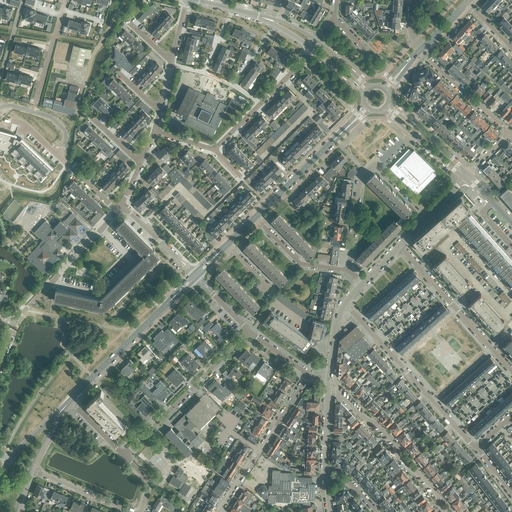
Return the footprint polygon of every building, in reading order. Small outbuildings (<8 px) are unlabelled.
[(285,9),(291,11),(294,4),(296,1),(294,0),(289,0),(288,1),(287,4),(285,9)] [(299,10),(301,11),(303,8),(305,4),(307,0),(303,0),(301,5),(299,10)] [(326,8),(319,4),(317,4),(318,1),(315,0),(307,0),(312,2),(313,4),(315,5),(313,9),(315,10),(322,14),(324,10),(325,11),(326,9),(325,9),(326,8)] [(488,0),(486,2),(492,9),(496,5),(491,0),(488,0)] [(294,4),(291,11),(297,14),(299,10),(301,5),(295,2),(294,4)] [(488,13),(492,9),(486,2),(482,7),(488,13)] [(1,16),(1,18),(9,20),(12,9),(4,6),(3,8),(4,8),(1,16)] [(164,8),(169,13),(164,18),(170,23),(175,18),(172,16),(175,12),(176,9),(170,8),(165,6),(164,6),(164,8)] [(34,21),(36,13),(37,11),(28,9),(26,17),(31,19),(30,22),(33,23),(34,21)] [(322,14),(315,10),(312,15),(319,19),(321,16),(322,16),(323,15),(322,14)] [(357,15),(353,11),(347,17),(351,21),(357,15)] [(36,13),(34,21),(46,24),(48,16),(36,13)] [(355,25),(361,19),(363,17),(359,13),(357,15),(351,21),(355,25)] [(319,20),(319,19),(312,15),(310,14),(307,21),(307,22),(310,24),(311,24),(311,23),(312,23),(316,25),(318,21),(319,22),(319,20)] [(166,28),(170,23),(164,18),(163,16),(159,21),(166,28)] [(196,20),(193,20),(192,24),(201,26),(203,19),(199,18),(200,17),(197,16),(196,17),(196,20)] [(363,17),(361,19),(355,25),(359,29),(365,23),(367,21),(367,20),(367,21),(364,19),(365,18),(364,17),(363,17)] [(206,19),(203,19),(201,26),(207,28),(209,20),(209,19),(206,18),(206,19)] [(501,28),(508,22),(504,18),(497,24),(501,28)] [(79,31),(81,23),(69,20),(67,28),(79,31)] [(214,26),(215,22),(209,20),(207,28),(209,28),(209,30),(215,32),(216,27),(214,26)] [(470,20),(465,25),(470,30),(475,25),(470,20)] [(81,23),(79,31),(79,33),(82,34),(83,31),(88,32),(90,24),(82,21),(81,23)] [(154,26),(161,33),(166,28),(159,21),(154,26)] [(367,21),(366,22),(365,23),(359,29),(363,33),(369,27),(367,25),(369,23),(367,21)] [(511,26),(508,22),(501,28),(505,32),(511,26)] [(472,32),(470,30),(465,25),(461,29),(466,34),(469,32),(471,33),(472,32)] [(157,38),(161,33),(154,26),(150,31),(157,38)] [(370,26),(369,27),(363,33),(367,37),(370,35),(372,38),(379,31),(378,27),(375,30),(374,30),(373,31),(371,29),(372,27),(370,26)] [(125,40),(130,34),(125,29),(126,29),(124,27),(118,33),(120,35),(125,40)] [(229,34),(238,38),(241,31),(235,28),(233,31),(231,30),(229,34)] [(462,39),(466,34),(461,29),(457,34),(462,39)] [(238,38),(243,41),(247,34),(247,33),(243,31),(243,32),(241,31),(238,38)] [(132,36),(130,34),(125,40),(130,44),(135,38),(136,38),(133,35),(132,36)] [(247,34),(243,41),(243,42),(251,46),(253,41),(251,40),(253,35),(250,34),(250,35),(247,34)] [(453,38),(458,43),(462,39),(457,34),(453,38)] [(480,49),(489,39),(485,34),(483,36),(480,40),(482,42),(480,44),(481,45),(478,48),(480,49)] [(197,39),(198,36),(192,35),(191,38),(188,37),(187,41),(186,41),(185,43),(194,45),(197,46),(198,46),(199,40),(197,39)] [(130,44),(134,49),(140,43),(135,38),(130,44)] [(494,43),(489,39),(480,49),(481,50),(484,47),(487,50),(494,43)] [(145,47),(140,43),(134,49),(139,53),(137,55),(137,58),(140,60),(146,53),(143,50),(145,47)] [(185,44),(186,45),(185,49),(193,51),(194,49),(197,49),(197,46),(194,45),(185,43),(185,44)] [(454,48),(449,43),(444,48),(449,53),(454,48)] [(491,50),(493,52),(497,49),(498,47),(494,43),(487,50),(486,51),(488,53),(491,50)] [(16,44),(14,52),(26,55),(26,54),(28,47),(16,44)] [(83,66),(85,58),(87,48),(74,45),(69,63),(83,66)] [(28,47),(26,54),(38,57),(40,49),(28,46),(28,47)] [(220,50),(219,52),(228,56),(231,57),(233,51),(235,52),(236,49),(231,46),(229,49),(223,46),(221,51),(220,50)] [(271,46),(267,53),(272,57),(276,50),(271,46)] [(118,67),(121,65),(129,72),(135,65),(115,47),(115,48),(116,48),(115,49),(115,55),(116,56),(113,59),(117,62),(115,64),(118,67)] [(444,59),(449,53),(444,48),(439,54),(440,55),(444,59)] [(184,53),(183,53),(182,55),(191,57),(194,58),(196,52),(193,51),(185,49),(184,53)] [(272,57),(277,60),(282,54),(276,50),(272,57)] [(497,61),(505,54),(501,50),(490,61),(491,61),(492,62),(493,62),(493,61),(495,60),(497,61)] [(225,61),(228,56),(219,52),(218,53),(220,54),(218,58),(225,61)] [(285,61),(287,58),(282,54),(277,60),(276,61),(285,67),(287,63),(285,61)] [(508,57),(505,54),(497,61),(495,63),(497,65),(499,63),(500,65),(502,63),(508,57)] [(182,57),(183,57),(182,61),(190,64),(191,61),(193,62),(194,58),(191,57),(182,55),(182,57)] [(437,59),(445,66),(448,63),(444,59),(440,55),(437,59)] [(502,63),(506,66),(511,61),(508,57),(502,63)] [(215,62),(214,63),(223,67),(225,61),(218,58),(216,62),(215,62)] [(508,68),(509,70),(511,67),(511,60),(511,61),(506,66),(503,70),(505,71),(508,68)] [(252,65),(251,67),(259,72),(263,67),(264,68),(266,65),(261,61),(259,64),(256,62),(253,66),(252,65)] [(163,68),(161,66),(159,64),(157,62),(155,64),(154,63),(151,66),(158,73),(159,73),(162,70),(161,70),(163,68),(163,69),(163,68)] [(463,62),(460,65),(452,74),(456,78),(461,72),(459,70),(462,67),(465,64),(463,62)] [(223,67),(214,63),(213,65),(214,65),(212,69),(220,73),(223,67)] [(448,70),(452,74),(460,65),(458,64),(456,67),(453,64),(448,70)] [(149,68),(150,69),(148,72),(154,77),(158,73),(151,66),(149,68)] [(250,68),(251,69),(249,72),(255,77),(259,72),(251,67),(250,68)] [(428,69),(425,70),(429,81),(434,79),(431,72),(429,73),(428,69)] [(456,78),(459,81),(470,71),(468,69),(463,74),(461,72),(456,78)] [(423,71),(423,70),(420,71),(423,79),(426,78),(427,82),(429,81),(425,70),(423,71)] [(470,71),(459,81),(463,85),(466,82),(467,82),(468,80),(469,79),(469,80),(472,77),(470,75),(472,73),(470,71)] [(8,72),(6,79),(10,81),(9,83),(17,85),(17,86),(18,82),(20,75),(8,72)] [(148,72),(143,77),(149,82),(154,77),(148,72)] [(252,82),(255,77),(249,72),(246,76),(245,75),(244,77),(252,82)] [(20,75),(18,82),(30,85),(31,82),(32,80),(31,80),(32,77),(20,74),(20,75)] [(297,86),(302,81),(306,85),(313,79),(308,74),(306,76),(305,76),(304,77),(302,76),(294,84),(297,86)] [(103,83),(102,82),(111,91),(113,89),(118,83),(114,79),(115,77),(113,75),(109,79),(106,77),(107,78),(103,83)] [(145,87),(149,82),(143,77),(139,82),(145,87)] [(248,87),(252,82),(244,77),(243,78),(244,79),(241,83),(248,87)] [(304,94),(307,97),(315,89),(313,88),(315,86),(317,83),(313,79),(306,85),(310,89),(304,94)] [(438,90),(444,83),(440,80),(432,89),(430,91),(432,92),(434,90),(436,92),(438,90)] [(474,91),(475,91),(476,92),(484,84),(483,82),(480,85),(478,83),(473,89),(473,90),(474,91)] [(120,85),(118,83),(113,89),(118,94),(123,87),(121,85),(120,85)] [(439,91),(441,93),(447,87),(447,86),(446,85),(445,85),(445,86),(443,84),(444,84),(444,83),(438,90),(436,92),(437,94),(439,91)] [(486,85),(484,84),(476,92),(478,94),(479,95),(480,96),(486,90),(483,88),(486,85)] [(66,99),(65,102),(64,106),(76,109),(77,109),(78,102),(73,101),(74,99),(75,96),(76,96),(79,88),(71,85),(68,94),(67,94),(67,95),(68,95),(67,99),(66,99)] [(409,86),(407,91),(418,95),(420,96),(421,94),(416,92),(417,89),(409,86)] [(118,94),(122,98),(128,92),(123,88),(124,87),(123,87),(118,94)] [(180,105),(177,111),(185,115),(185,114),(188,116),(185,123),(184,122),(184,123),(191,127),(192,126),(198,129),(198,130),(199,129),(205,133),(206,133),(212,136),(212,137),(216,129),(217,127),(218,127),(217,126),(220,120),(221,120),(220,119),(224,113),(224,112),(227,106),(228,106),(227,106),(214,99),(216,96),(207,92),(206,95),(199,92),(196,91),(189,87),(182,102),(181,105),(180,105)] [(315,89),(307,97),(309,99),(315,94),(318,98),(325,92),(321,87),(318,89),(316,90),(315,89)] [(443,95),(445,97),(451,91),(450,90),(450,89),(449,89),(449,88),(449,89),(447,87),(441,93),(435,100),(437,102),(443,95)] [(483,95),(484,96),(482,98),(483,98),(483,99),(485,101),(485,100),(486,101),(492,95),(489,92),(491,90),(490,89),(483,95)] [(289,90),(284,94),(291,101),(295,96),(289,90)] [(420,96),(418,95),(407,91),(406,93),(405,94),(405,95),(406,95),(405,96),(413,98),(413,99),(415,100),(416,100),(417,97),(419,98),(423,100),(425,99),(421,97),(420,96)] [(445,97),(443,99),(447,102),(454,94),(454,93),(453,92),(452,92),(451,91),(445,97)] [(128,92),(122,98),(121,99),(123,101),(124,100),(127,102),(126,104),(130,107),(134,102),(130,99),(133,97),(128,92)] [(330,96),(325,92),(318,98),(322,102),(316,109),(318,111),(326,103),(324,102),(326,100),(326,101),(327,99),(330,96)] [(286,105),(291,101),(284,94),(283,96),(282,96),(280,98),(280,99),(286,105)] [(498,95),(497,95),(496,94),(494,96),(489,101),(490,101),(488,103),(490,104),(490,105),(491,106),(492,106),(498,99),(496,97),(498,95)] [(454,105),(460,99),(458,97),(458,96),(457,95),(456,95),(456,96),(456,95),(450,101),(453,103),(451,106),(452,107),(454,105)] [(100,97),(92,105),(99,111),(105,117),(110,111),(112,113),(116,110),(113,108),(112,109),(100,97)] [(51,100),(45,98),(43,106),(53,109),(52,110),(74,115),(76,109),(64,106),(65,102),(55,100),(55,101),(51,100)] [(460,99),(454,105),(452,107),(454,109),(454,110),(455,111),(458,108),(463,102),(462,100),(460,98),(460,99)] [(227,106),(228,106),(239,111),(242,104),(231,99),(227,106)] [(276,103),(282,110),(286,105),(280,99),(276,103)] [(326,109),(329,113),(336,106),(332,101),(329,104),(329,103),(328,105),(326,103),(318,111),(321,114),(326,109)] [(460,114),(462,111),(467,105),(465,104),(465,103),(464,102),(463,102),(458,108),(460,110),(458,112),(460,114)] [(276,103),(271,108),(277,114),(282,110),(276,103)] [(504,117),(510,111),(510,110),(507,108),(508,107),(511,105),(509,103),(508,104),(507,106),(506,106),(501,112),(502,113),(501,114),(501,115),(501,116),(502,116),(503,116),(504,117)] [(463,117),(471,108),(467,105),(462,111),(464,113),(462,115),(463,117)] [(341,111),(336,106),(329,113),(333,117),(330,119),(333,122),(339,116),(337,115),(339,114),(339,113),(341,111)] [(416,112),(421,116),(426,110),(421,106),(416,112)] [(277,114),(271,108),(266,112),(273,119),(277,114)] [(149,115),(147,113),(145,112),(144,111),(142,109),(140,111),(142,114),(140,116),(146,122),(151,117),(149,115)] [(428,112),(426,110),(421,116),(426,120),(431,115),(432,113),(430,111),(428,112)] [(470,119),(472,121),(478,114),(474,111),(468,117),(467,116),(465,119),(468,121),(470,119)] [(472,121),(470,123),(474,126),(481,118),(481,117),(480,116),(479,116),(478,115),(478,114),(472,121)] [(436,119),(431,115),(426,120),(431,125),(436,119)] [(146,122),(140,116),(136,121),(142,127),(141,127),(142,127),(145,125),(144,124),(146,122)] [(269,123),(262,116),(258,121),(264,127),(269,123)] [(483,120),(481,118),(474,126),(477,129),(485,121),(483,119),(483,120)] [(441,123),(436,119),(431,125),(436,129),(441,123)] [(77,128),(78,129),(87,137),(93,130),(89,125),(90,123),(87,120),(83,124),(82,123),(77,128)] [(274,120),(272,122),(279,129),(279,128),(281,127),(274,120)] [(136,121),(131,126),(137,131),(141,127),(142,127),(136,121)] [(258,121),(253,125),(259,132),(262,129),(264,131),(266,129),(264,127),(258,121)] [(487,123),(485,121),(477,129),(476,131),(478,133),(481,129),(483,131),(489,125),(488,124),(489,124),(487,122),(487,123)] [(277,130),(279,129),(272,122),(270,124),(277,131),(277,130)] [(443,125),(441,123),(436,129),(441,133),(446,127),(448,125),(445,123),(443,125)] [(125,129),(127,131),(133,136),(137,131),(131,126),(130,125),(129,125),(125,129)] [(253,125),(249,130),(255,136),(259,132),(253,125)] [(317,125),(313,129),(319,136),(324,131),(317,125)] [(485,139),(486,138),(494,129),(492,128),(493,127),(491,126),(490,126),(483,134),(485,136),(484,138),(485,139)] [(451,132),(446,127),(441,133),(445,138),(451,132)] [(313,129),(308,134),(314,140),(315,141),(318,138),(317,138),(319,136),(313,129)] [(496,138),(494,137),(498,133),(497,133),(498,132),(496,131),(494,129),(486,138),(492,143),(496,138)] [(88,136),(93,140),(99,134),(98,134),(93,130),(87,137),(88,136)] [(251,140),(255,136),(249,130),(244,134),(245,135),(243,137),(255,149),(258,147),(251,140)] [(0,148),(11,152),(42,181),(53,169),(22,140),(21,141),(19,138),(15,137),(15,136),(0,131),(0,148)] [(131,138),(133,136),(127,131),(122,136),(129,142),(131,139),(131,138)] [(302,137),(304,138),(310,145),(314,140),(308,134),(306,132),(302,137)] [(455,136),(451,132),(445,138),(450,142),(455,136)] [(99,134),(93,140),(91,142),(96,146),(98,145),(97,145),(103,138),(101,136),(100,136),(98,134),(99,134)] [(457,134),(455,136),(450,142),(455,146),(460,140),(462,139),(457,134)] [(97,145),(98,145),(102,149),(108,143),(108,142),(105,140),(103,139),(104,138),(103,138),(97,145)] [(310,145),(304,138),(299,143),(305,149),(310,145)] [(460,140),(455,146),(460,151),(465,145),(467,143),(462,139),(460,140)] [(502,155),(504,154),(511,145),(510,144),(510,143),(509,142),(508,142),(502,148),(504,150),(502,152),(503,152),(499,156),(501,157),(502,155)] [(110,150),(113,148),(108,143),(102,149),(107,153),(106,154),(110,158),(114,153),(110,150)] [(229,151),(228,151),(233,156),(239,150),(236,146),(237,146),(237,145),(236,144),(235,143),(234,143),(234,144),(233,145),(233,146),(234,146),(231,149),(231,148),(230,148),(229,149),(229,150),(229,151)] [(299,143),(295,147),(301,154),(305,149),(299,143)] [(460,151),(465,155),(470,149),(471,148),(469,145),(467,147),(465,145),(460,151)] [(172,152),(166,146),(161,150),(168,157),(172,152)] [(301,154),(295,147),(290,152),(296,158),(301,154)] [(404,183),(417,195),(436,175),(432,172),(434,170),(434,169),(415,151),(414,150),(412,152),(409,149),(390,168),(402,180),(405,182),(404,183)] [(473,152),(470,149),(465,155),(470,159),(472,157),(473,158),(475,156),(474,155),(475,153),(473,152)] [(169,158),(168,157),(161,150),(157,155),(165,163),(169,158)] [(244,154),(239,150),(233,156),(237,161),(244,154)] [(192,156),(189,154),(190,153),(188,151),(181,158),(185,162),(192,156)] [(290,152),(286,156),(292,162),(293,163),(295,161),(294,160),(296,158),(290,152)] [(283,163),(287,167),(292,162),(286,156),(281,160),(273,153),(271,155),(278,161),(281,165),(283,163)] [(242,165),(248,159),(244,154),(237,161),(242,165)] [(337,158),(336,159),(342,165),(347,159),(341,154),(338,157),(338,156),(336,157),(337,158)] [(276,163),(278,161),(271,155),(269,157),(276,163)] [(190,167),(196,161),(192,156),(185,162),(190,167)] [(203,170),(209,164),(205,159),(198,166),(203,170)] [(253,163),(248,159),(242,165),(246,170),(253,163)] [(339,167),(342,165),(336,159),(333,162),(332,161),(331,162),(332,163),(330,164),(337,171),(340,169),(339,167)] [(125,162),(120,167),(126,173),(131,168),(129,166),(127,164),(125,162)] [(172,170),(170,168),(166,164),(164,166),(170,172),(172,170)] [(214,169),(209,164),(203,170),(207,175),(214,169)] [(283,170),(276,164),(272,168),(278,175),(283,170)] [(483,170),(487,174),(493,169),(489,164),(483,170)] [(166,172),(162,168),(160,166),(155,170),(162,177),(166,172)] [(164,166),(162,168),(166,172),(168,175),(169,174),(170,172),(164,166)] [(122,177),(126,173),(120,167),(119,169),(117,168),(114,171),(116,172),(122,177)] [(332,167),(329,169),(334,174),(336,176),(338,174),(332,167)] [(169,174),(174,179),(178,183),(180,181),(184,177),(182,174),(175,168),(172,170),(170,172),(169,174)] [(190,170),(188,168),(182,174),(184,177),(190,170)] [(272,168),(267,173),(273,179),(278,175),(272,168)] [(207,175),(212,179),(218,173),(214,169),(207,175)] [(497,174),(493,169),(487,174),(491,179),(497,174)] [(155,170),(151,175),(157,181),(162,177),(155,170)] [(184,177),(186,179),(188,181),(190,183),(192,181),(188,177),(192,172),(190,170),(184,177)] [(501,170),(497,174),(491,179),(495,183),(501,178),(499,176),(501,174),(501,173),(502,172),(501,170)] [(110,175),(111,177),(117,182),(122,177),(116,172),(115,172),(114,171),(110,175)] [(212,179),(220,188),(227,182),(225,180),(226,179),(223,177),(222,178),(221,176),(221,175),(219,172),(218,173),(212,179)] [(273,179),(267,173),(263,177),(269,184),(273,179)] [(366,181),(379,193),(387,186),(381,180),(382,180),(380,178),(379,179),(374,173),(373,174),(372,173),(372,174),(373,174),(371,177),(370,176),(369,177),(370,178),(366,181)] [(322,187),(324,185),(325,185),(327,183),(327,181),(320,174),(317,177),(316,176),(315,178),(316,179),(315,180),(320,186),(322,187)] [(105,180),(107,182),(113,187),(117,182),(111,177),(110,175),(109,175),(105,180)] [(158,183),(157,181),(151,175),(149,177),(148,176),(146,178),(146,179),(152,186),(153,187),(154,187),(157,184),(158,183)] [(263,177),(258,182),(264,188),(269,184),(263,177)] [(505,183),(501,178),(495,183),(499,188),(505,183)] [(344,179),(342,190),(350,191),(351,183),(351,180),(344,179)] [(108,192),(113,187),(107,182),(105,180),(100,184),(108,192)] [(254,186),(260,192),(264,188),(258,182),(256,180),(254,182),(256,184),(254,186)] [(311,184),(309,185),(315,191),(316,192),(319,189),(318,188),(320,186),(315,180),(312,183),(311,182),(310,182),(310,183),(311,184)] [(73,191),(78,185),(73,181),(68,187),(73,191)] [(219,190),(223,195),(231,187),(230,185),(230,184),(228,181),(227,182),(220,188),(219,190)] [(245,196),(251,202),(256,198),(250,192),(252,190),(244,182),(241,184),(248,190),(249,191),(245,196)] [(83,190),(78,185),(73,191),(78,196),(83,190)] [(304,188),(305,189),(304,190),(310,196),(311,197),(313,195),(312,194),(315,191),(309,185),(307,188),(306,187),(304,188)] [(392,191),(387,186),(379,193),(392,206),(399,198),(394,193),(394,192),(393,190),(392,191)] [(153,187),(152,189),(158,195),(160,193),(154,187),(153,187)] [(511,207),(511,205),(511,191),(508,187),(500,194),(504,200),(504,201),(505,202),(506,201),(511,207)] [(144,194),(150,200),(155,196),(156,197),(158,195),(152,189),(150,191),(148,189),(147,191),(146,191),(144,193),(144,194)] [(82,200),(88,194),(83,190),(78,196),(82,200)] [(300,194),(299,196),(304,201),(305,202),(308,200),(307,199),(310,196),(304,190),(301,193),(300,192),(300,193),(299,193),(300,194)] [(349,198),(350,191),(342,190),(341,197),(347,198),(349,198)] [(93,199),(88,194),(82,200),(87,204),(93,199)] [(146,205),(150,200),(144,194),(139,198),(146,205)] [(451,224),(452,225),(453,226),(465,216),(463,214),(474,205),(464,194),(448,208),(440,215),(443,218),(440,220),(439,218),(436,221),(435,220),(434,220),(435,221),(436,222),(430,227),(428,228),(428,229),(427,229),(419,237),(413,242),(415,245),(420,250),(422,253),(424,251),(425,252),(436,264),(442,259),(434,249),(449,236),(446,231),(444,230),(449,225),(451,224)] [(247,207),(251,202),(245,196),(241,200),(247,207)] [(301,204),(304,201),(299,196),(296,198),(295,197),(294,199),(295,200),(293,201),(296,203),(293,206),(298,212),(302,208),(303,206),(301,204)] [(93,198),(93,199),(87,204),(85,206),(90,211),(91,210),(92,209),(97,203),(98,202),(95,200),(95,201),(93,199),(93,198)] [(141,209),(146,205),(139,198),(135,203),(139,207),(137,209),(139,211),(141,209)] [(405,203),(399,198),(392,206),(402,215),(398,219),(401,221),(404,217),(404,218),(408,215),(409,214),(409,213),(411,211),(412,212),(411,211),(412,210),(406,205),(407,204),(405,202),(405,203)] [(241,200),(236,205),(242,211),(247,207),(241,200)] [(102,208),(97,203),(92,209),(91,210),(93,212),(94,211),(97,213),(99,212),(101,209),(102,208)] [(242,211),(236,205),(232,209),(238,215),(242,211)] [(166,206),(159,213),(164,217),(170,211),(166,206)] [(232,209),(227,213),(233,220),(238,215),(232,209)] [(174,216),(170,211),(164,217),(168,222),(174,216)] [(60,250),(62,248),(69,240),(70,242),(79,233),(77,231),(83,224),(75,216),(72,213),(62,223),(60,221),(54,228),(46,220),(34,232),(42,240),(40,243),(27,258),(44,274),(53,264),(53,263),(58,258),(63,253),(60,250)] [(233,220),(227,213),(223,218),(229,224),(233,220)] [(271,221),(277,227),(276,228),(277,229),(278,229),(283,234),(291,226),(279,214),(275,217),(274,218),(272,220),(271,219),(271,220),(272,220),(271,221)] [(168,222),(172,226),(179,220),(174,216),(168,222)] [(511,291),(511,267),(465,216),(453,226),(452,227),(455,230),(455,229),(511,291)] [(54,301),(105,311),(160,257),(154,251),(156,250),(154,248),(154,249),(153,246),(150,247),(126,222),(127,220),(125,218),(125,219),(125,218),(116,227),(143,255),(144,257),(144,258),(102,299),(102,298),(99,298),(99,299),(59,291),(59,289),(57,289),(56,289),(54,301)] [(172,226),(177,231),(183,225),(185,223),(181,218),(179,220),(172,226)] [(223,218),(218,222),(224,229),(229,224),(223,218)] [(398,224),(398,223),(401,221),(398,219),(395,222),(394,220),(381,233),(389,240),(394,235),(395,236),(397,234),(396,233),(401,228),(398,224)] [(224,229),(218,222),(214,227),(220,233),(224,229)] [(177,231),(181,235),(188,229),(183,225),(177,231)] [(303,239),(291,226),(283,234),(289,239),(288,240),(290,242),(290,241),(296,246),(303,239)] [(215,238),(220,233),(214,227),(209,231),(207,233),(209,235),(213,239),(215,237),(215,238)] [(188,229),(181,235),(186,240),(192,234),(188,229)] [(384,246),(389,240),(381,233),(369,245),(377,253),(382,248),(383,248),(384,247),(384,246)] [(186,240),(190,244),(196,238),(192,234),(186,240)] [(194,250),(194,249),(201,243),(196,238),(190,244),(192,246),(191,247),(194,250)] [(316,252),(312,248),(303,239),(296,246),(301,252),(300,253),(302,254),(303,254),(308,259),(309,258),(310,259),(309,258),(312,256),(313,255),(316,252)] [(256,261),(263,254),(251,241),(248,244),(247,244),(246,245),(247,245),(244,247),(243,247),(244,248),(243,249),(249,254),(248,255),(250,257),(250,256),(256,261)] [(205,247),(201,243),(194,249),(199,253),(205,247)] [(371,258),(377,253),(369,245),(357,258),(360,261),(360,262),(361,263),(361,262),(363,265),(363,266),(364,265),(364,266),(370,260),(371,261),(372,259),(371,258)] [(276,266),(263,254),(256,261),(261,267),(260,267),(262,269),(263,268),(268,274),(276,266)] [(468,287),(472,284),(446,255),(442,259),(436,264),(434,266),(457,291),(455,293),(458,296),(461,293),(468,287)] [(274,282),(275,281),(280,286),(281,286),(282,286),(281,285),(284,283),(284,284),(285,283),(285,282),(288,279),(276,266),(268,274),(273,279),(272,280),(274,282)] [(228,289),(236,281),(223,268),(220,272),(219,271),(218,272),(219,273),(216,275),(216,274),(216,275),(215,276),(221,281),(220,282),(222,284),(223,283),(228,289)] [(414,270),(409,275),(416,284),(420,280),(419,278),(416,274),(417,273),(414,270)] [(409,275),(404,279),(412,287),(416,284),(409,275)] [(404,279),(400,283),(408,291),(407,290),(406,289),(410,286),(412,288),(412,287),(404,279)] [(248,293),(236,281),(228,289),(233,294),(232,295),(234,296),(235,296),(240,301),(248,293)] [(400,283),(396,287),(403,295),(408,291),(400,283)] [(396,287),(392,291),(399,299),(403,295),(396,287)] [(468,287),(461,293),(471,303),(477,297),(468,287)] [(392,291),(387,294),(395,303),(395,302),(393,301),(397,297),(399,299),(392,291)] [(257,309),(260,306),(248,293),(240,301),(245,306),(245,307),(246,309),(247,308),(253,314),(253,313),(254,314),(254,313),(256,310),(256,311),(257,310),(257,309)] [(387,294),(383,298),(391,306),(395,303),(387,294)] [(472,308),(494,333),(506,322),(481,294),(477,297),(471,303),(467,306),(470,309),(472,308)] [(383,298),(379,302),(386,310),(391,306),(383,298)] [(190,302),(184,308),(185,308),(192,315),(197,320),(199,318),(200,318),(205,312),(206,313),(206,312),(193,299),(192,299),(194,300),(191,303),(190,303),(190,302)] [(379,302),(375,306),(382,314),(386,310),(379,302)] [(437,307),(444,315),(450,310),(447,307),(446,308),(443,305),(439,309),(437,307)] [(375,306),(370,310),(378,318),(382,314),(375,306)] [(437,307),(433,311),(440,319),(444,315),(437,307)] [(370,310),(365,315),(367,318),(369,317),(372,320),(373,322),(378,318),(370,310)] [(318,341),(318,340),(319,340),(319,339),(319,338),(322,339),(326,323),(317,321),(313,320),(309,337),(310,338),(310,339),(271,311),(271,312),(262,324),(303,354),(307,348),(312,342),(317,344),(317,341),(318,341)] [(433,311),(428,315),(436,323),(440,319),(433,311)] [(183,320),(178,314),(169,323),(173,327),(171,329),(175,334),(178,332),(177,331),(182,325),(184,327),(187,324),(187,325),(190,322),(185,317),(183,320)] [(428,315),(424,318),(431,327),(436,323),(428,315)] [(424,318),(420,322),(427,330),(431,327),(424,318)] [(203,319),(195,326),(198,328),(205,321),(203,319)] [(224,330),(223,329),(217,323),(214,325),(212,323),(213,323),(212,323),(210,321),(203,328),(207,332),(209,330),(210,332),(212,330),(219,337),(216,340),(220,344),(223,341),(223,340),(224,339),(225,339),(225,338),(228,335),(225,331),(224,331),(223,330),(224,330)] [(420,322),(416,326),(423,334),(427,330),(420,322)] [(339,345),(338,346),(344,351),(346,352),(363,337),(362,336),(364,334),(357,325),(339,341),(340,342),(339,345)] [(416,326),(411,330),(419,338),(423,334),(416,326)] [(164,332),(162,330),(153,338),(155,340),(153,343),(161,352),(172,341),(175,344),(179,341),(167,328),(164,332)] [(511,337),(510,340),(508,338),(510,336),(504,329),(499,334),(506,343),(504,344),(511,353),(511,337)] [(411,330),(407,334),(414,342),(419,338),(411,330)] [(407,334),(403,337),(410,346),(414,342),(407,334)] [(371,347),(363,337),(346,352),(356,361),(371,347)] [(403,337),(399,341),(406,349),(410,346),(403,337)] [(196,348),(206,358),(206,357),(214,349),(213,350),(213,349),(205,341),(205,340),(197,348),(196,348)] [(394,345),(396,347),(399,350),(398,352),(400,355),(406,349),(399,341),(394,345)] [(155,355),(146,345),(137,354),(141,357),(139,358),(140,358),(139,359),(143,362),(146,359),(149,357),(151,359),(155,355)] [(356,361),(346,352),(344,351),(338,346),(336,363),(336,374),(340,378),(356,361)] [(245,351),(239,357),(243,362),(249,367),(252,370),(254,367),(255,366),(256,366),(257,365),(257,363),(260,359),(254,354),(252,356),(250,354),(251,354),(247,349),(247,350),(245,351)] [(371,359),(378,353),(374,349),(372,350),(370,349),(366,353),(371,359)] [(382,358),(378,353),(371,359),(370,360),(372,362),(374,360),(377,362),(382,358)] [(191,372),(196,367),(199,365),(189,355),(181,362),(191,372)] [(491,368),(496,364),(493,360),(494,359),(491,356),(485,361),(491,368)] [(386,362),(382,358),(377,362),(380,367),(386,362)] [(137,367),(130,361),(121,370),(128,377),(137,367)] [(485,361),(481,365),(487,372),(491,368),(485,361)] [(268,364),(264,362),(257,371),(261,374),(257,380),(264,385),(274,372),(272,370),(273,368),(270,365),(269,367),(267,365),(268,364)] [(390,367),(386,362),(380,367),(384,371),(390,367)] [(481,365),(477,369),(483,375),(487,372),(481,365)] [(157,368),(154,366),(148,372),(151,374),(157,368)] [(228,380),(226,382),(231,386),(233,384),(231,382),(234,379),(232,376),(234,374),(238,378),(242,374),(234,366),(231,370),(231,371),(229,374),(225,370),(222,373),(228,380)] [(386,378),(394,371),(390,367),(384,371),(387,374),(385,375),(386,378)] [(181,381),(182,381),(184,379),(175,369),(167,377),(176,386),(181,382),(180,382),(181,381)] [(478,379),(483,375),(477,369),(473,373),(478,379)] [(295,377),(296,376),(288,371),(285,376),(293,381),(294,379),(295,379),(296,378),(295,377)] [(398,376),(394,371),(386,378),(392,383),(395,380),(394,379),(398,376)] [(342,379),(341,380),(345,383),(351,377),(347,372),(341,378),(342,379)] [(474,383),(478,379),(473,373),(468,376),(474,383)] [(464,380),(470,387),(474,383),(468,376),(464,380)] [(281,378),(279,377),(277,380),(289,387),(290,385),(291,385),(291,384),(291,383),(292,383),(285,378),(284,381),(281,379),(281,378)] [(353,379),(351,377),(345,383),(348,386),(348,385),(349,387),(357,379),(355,377),(353,379)] [(396,384),(400,388),(405,384),(401,379),(398,381),(397,380),(393,384),(394,386),(396,384)] [(231,386),(226,382),(224,384),(225,385),(222,388),(219,385),(220,384),(216,380),(208,388),(212,392),(217,388),(219,391),(217,393),(223,399),(228,394),(225,391),(231,386)] [(288,389),(289,387),(277,380),(275,383),(277,384),(278,384),(281,385),(279,388),(286,392),(286,391),(287,391),(288,390),(288,389)] [(358,380),(356,382),(350,388),(350,389),(351,390),(352,390),(354,392),(360,386),(362,384),(358,380)] [(466,391),(470,387),(464,380),(460,384),(466,391)] [(145,385),(141,389),(152,400),(154,397),(155,397),(157,398),(160,401),(166,396),(168,394),(165,390),(166,389),(167,389),(167,388),(159,381),(156,385),(157,387),(152,392),(145,385)] [(402,394),(404,393),(409,388),(405,384),(400,388),(398,390),(402,394)] [(460,384),(456,388),(461,394),(466,391),(460,384)] [(269,390),(275,394),(282,398),(283,396),(284,396),(285,395),(284,394),(285,394),(278,389),(276,391),(268,386),(267,389),(269,390)] [(358,397),(369,387),(367,386),(363,390),(361,388),(355,394),(358,397)] [(369,387),(358,397),(362,401),(368,395),(370,393),(368,391),(371,388),(369,387)] [(413,393),(409,388),(404,393),(402,394),(404,396),(405,395),(408,397),(413,393)] [(456,388),(451,392),(457,398),(461,394),(456,388)] [(238,390),(234,394),(239,399),(243,394),(238,390)] [(281,400),(282,398),(275,394),(269,390),(267,392),(273,396),(272,398),(279,403),(279,402),(280,402),(281,401),(281,400)] [(101,391),(87,405),(116,434),(122,429),(124,431),(127,428),(99,400),(103,397),(103,396),(105,394),(101,391)] [(453,402),(457,398),(451,392),(447,395),(453,402)] [(366,405),(367,405),(373,399),(371,397),(373,395),(371,393),(363,401),(364,403),(366,405)] [(417,397),(413,393),(408,397),(411,401),(410,403),(411,405),(416,401),(414,400),(417,397)] [(137,408),(146,417),(154,409),(150,405),(152,403),(144,395),(140,399),(143,402),(137,408)] [(270,401),(268,404),(276,408),(277,408),(278,406),(277,406),(278,404),(264,395),(263,397),(270,401)] [(445,402),(449,406),(453,402),(447,395),(441,401),(444,404),(445,402)] [(259,405),(262,401),(254,396),(251,400),(259,405)] [(370,408),(371,409),(377,404),(379,402),(383,399),(384,397),(384,396),(382,396),(381,397),(376,402),(374,400),(368,406),(367,407),(369,408),(370,408)] [(200,398),(201,399),(196,403),(195,403),(196,404),(191,408),(190,408),(191,409),(186,413),(185,413),(186,414),(184,415),(174,425),(179,431),(176,434),(171,428),(165,434),(171,439),(170,440),(173,443),(174,442),(179,448),(178,448),(181,451),(182,451),(187,456),(193,451),(193,450),(193,451),(191,448),(194,446),(196,448),(201,442),(202,443),(204,440),(198,434),(197,436),(191,430),(196,424),(200,429),(201,428),(200,428),(205,423),(205,424),(206,423),(205,423),(210,418),(210,419),(211,419),(210,418),(215,414),(216,414),(201,398),(200,398)] [(302,398),(297,406),(305,411),(305,409),(319,410),(319,403),(315,402),(308,402),(308,399),(302,398)] [(347,418),(350,420),(351,422),(356,418),(337,398),(336,398),(335,399),(335,408),(343,409),(346,413),(346,414),(349,417),(347,418)] [(241,409),(244,403),(240,400),(236,406),(241,409)] [(504,400),(500,403),(506,410),(510,406),(504,400)] [(419,410),(424,405),(420,401),(418,403),(416,402),(412,406),(414,408),(416,406),(419,410)] [(377,404),(371,409),(373,411),(373,412),(374,413),(375,413),(381,408),(379,405),(381,404),(379,402),(377,404)] [(506,410),(500,403),(496,407),(502,414),(506,410)] [(428,410),(424,405),(419,410),(417,412),(421,416),(428,410)] [(266,407),(262,414),(269,418),(272,414),(273,413),(273,412),(274,411),(266,407)] [(293,411),(299,415),(301,413),(303,414),(304,412),(296,407),(295,409),(294,409),(293,411)] [(492,411),(497,418),(502,414),(496,407),(492,411)] [(378,416),(380,418),(386,412),(388,410),(386,408),(384,410),(382,408),(376,414),(376,415),(377,417),(378,416)] [(425,421),(427,419),(432,414),(428,410),(421,416),(425,421)] [(292,413),(291,416),(299,421),(301,422),(302,421),(301,419),(298,417),(299,415),(293,411),(293,412),(293,411),(291,413),(292,413)] [(487,415),(493,421),(497,418),(492,411),(487,415)] [(386,412),(380,418),(381,420),(383,422),(384,422),(390,416),(386,412)] [(255,418),(259,421),(266,425),(267,423),(266,423),(268,421),(262,417),(262,415),(258,413),(255,418)] [(316,415),(315,414),(313,414),(312,415),(312,419),(305,419),(304,422),(307,422),(307,423),(318,424),(319,415),(316,415)] [(436,419),(432,414),(427,419),(425,421),(429,425),(431,423),(436,419)] [(392,415),(384,423),(386,424),(385,425),(387,426),(388,427),(394,421),(392,419),(394,417),(392,415)] [(487,415),(483,419),(489,425),(493,421),(487,415)] [(291,416),(288,420),(294,424),(295,421),(298,423),(299,421),(291,416)] [(354,428),(360,422),(356,418),(351,422),(350,424),(352,426),(351,427),(352,428),(353,427),(354,428)] [(392,431),(393,432),(403,423),(406,420),(405,418),(401,421),(398,425),(396,422),(395,423),(389,428),(390,429),(390,430),(391,431),(392,431)] [(440,423),(436,419),(431,423),(435,428),(440,423)] [(485,429),(489,425),(483,419),(479,422),(485,429)] [(253,420),(252,422),(263,429),(264,426),(265,426),(266,425),(259,421),(258,423),(253,420)] [(294,424),(288,420),(287,420),(286,422),(287,422),(285,424),(298,432),(299,430),(292,426),(294,424)] [(406,420),(403,423),(393,432),(394,433),(394,434),(395,435),(396,435),(396,436),(402,430),(401,428),(404,425),(407,421),(406,420)] [(216,430),(218,428),(211,421),(209,423),(216,430)] [(254,428),(261,433),(262,431),(261,431),(263,429),(252,422),(251,424),(255,426),(254,428)] [(475,426),(480,433),(485,429),(479,422),(475,426)] [(440,423),(435,428),(433,430),(438,436),(443,432),(441,430),(444,428),(440,423)] [(353,438),(358,434),(364,428),(364,427),(363,425),(362,425),(361,424),(355,430),(356,432),(351,436),(353,438)] [(281,430),(292,437),(296,440),(297,438),(291,434),(290,433),(288,432),(290,430),(284,426),(283,428),(282,428),(282,429),(282,430),(281,430)] [(480,433),(475,426),(470,430),(473,434),(472,435),(475,438),(476,437),(480,433)] [(258,437),(261,433),(254,428),(253,430),(249,428),(247,430),(258,437)] [(365,428),(364,428),(358,434),(356,436),(359,439),(368,431),(367,430),(367,429),(365,428)] [(296,440),(292,437),(281,430),(281,431),(280,432),(279,435),(287,440),(289,437),(296,442),(296,440)] [(369,432),(368,432),(368,431),(359,439),(356,442),(357,444),(361,441),(363,439),(365,440),(371,434),(370,434),(370,433),(369,432)] [(410,431),(406,434),(404,432),(397,437),(398,438),(398,439),(399,440),(400,440),(401,442),(412,433),(410,431)] [(414,431),(412,433),(401,442),(403,443),(403,444),(404,445),(404,446),(405,446),(411,441),(409,438),(413,435),(416,433),(414,431)] [(442,436),(446,441),(452,436),(448,431),(442,436)] [(244,438),(254,444),(257,439),(247,433),(244,438)] [(363,446),(365,448),(375,439),(373,437),(373,436),(372,435),(371,435),(363,443),(365,445),(363,446)] [(275,440),(275,441),(285,448),(286,446),(284,445),(286,442),(277,436),(276,439),(275,439),(275,440)] [(452,436),(446,441),(450,445),(456,440),(452,436)] [(332,447),(333,447),(341,447),(341,442),(342,442),(338,438),(337,442),(333,441),(333,444),(332,447)] [(375,439),(365,448),(366,450),(370,446),(372,448),(378,442),(378,441),(377,440),(376,440),(375,439)] [(452,447),(454,449),(460,445),(456,440),(450,445),(448,447),(450,449),(452,447)] [(273,443),(272,445),(278,449),(279,447),(282,448),(284,449),(285,448),(275,441),(274,441),(273,442),(273,443)] [(407,450),(408,450),(410,452),(416,447),(413,442),(406,448),(406,449),(407,450)] [(241,445),(243,446),(242,448),(248,452),(249,452),(250,450),(251,448),(242,443),(241,445)] [(487,445),(484,447),(488,453),(496,447),(493,443),(488,446),(487,445)] [(280,450),(278,449),(272,445),(271,447),(270,447),(269,448),(270,449),(269,449),(280,456),(281,455),(279,453),(280,450)] [(384,449),(384,448),(383,447),(382,447),(380,445),(374,450),(378,455),(384,449)] [(418,445),(416,447),(410,452),(411,454),(411,455),(412,456),(413,456),(420,451),(422,450),(418,445)] [(464,449),(460,445),(454,449),(456,452),(454,454),(456,456),(464,449)] [(492,457),(499,451),(496,447),(488,453),(492,457)] [(236,451),(237,451),(242,454),(245,456),(248,452),(242,448),(240,450),(238,449),(236,451)] [(279,458),(280,456),(269,449),(269,450),(268,450),(268,451),(266,454),(275,459),(277,456),(279,458)] [(460,460),(462,458),(467,454),(468,454),(464,449),(456,456),(460,460)] [(379,462),(388,454),(387,453),(387,452),(386,451),(386,450),(385,450),(376,458),(379,462)] [(245,456),(242,454),(237,451),(236,453),(238,454),(236,456),(243,460),(244,460),(245,458),(245,457),(245,456)] [(499,451),(492,457),(495,462),(503,456),(499,451)] [(417,461),(418,462),(424,457),(429,454),(427,452),(425,454),(423,455),(421,453),(415,458),(415,459),(416,461),(417,461)] [(390,456),(388,454),(379,462),(383,466),(392,458),(392,457),(391,456),(390,456)] [(429,454),(424,457),(418,462),(420,464),(419,465),(420,466),(421,466),(422,467),(428,461),(426,459),(428,457),(430,455),(429,454)] [(468,454),(467,454),(462,458),(461,460),(465,464),(472,458),(468,454)] [(232,459),(240,464),(243,460),(235,456),(234,455),(232,459)] [(285,467),(268,456),(267,459),(284,470),(285,467)] [(498,466),(506,460),(503,456),(495,462),(498,466)] [(360,459),(366,465),(368,463),(363,457),(360,459)] [(233,462),(231,464),(238,468),(240,466),(239,466),(240,464),(232,459),(231,461),(233,462)] [(340,466),(340,460),(332,459),(332,463),(332,465),(335,465),(335,466),(337,466),(337,467),(339,467),(340,466)] [(345,470),(350,463),(345,460),(341,467),(343,468),(343,469),(344,470),(345,470)] [(387,472),(391,470),(397,464),(397,463),(396,462),(395,462),(393,460),(387,465),(386,464),(384,466),(386,468),(386,470),(386,471),(387,472)] [(501,470),(509,464),(506,460),(498,466),(501,470)] [(424,471),(425,471),(426,472),(435,465),(437,464),(435,462),(431,465),(429,463),(423,468),(423,469),(424,471)] [(354,466),(350,463),(345,470),(346,470),(346,471),(347,472),(348,472),(350,473),(354,466)] [(230,467),(229,468),(235,472),(238,468),(231,464),(230,467)] [(398,465),(397,465),(397,464),(391,470),(393,472),(391,474),(393,477),(395,475),(394,474),(401,469),(399,467),(399,466),(398,465)] [(479,468),(476,464),(468,469),(472,474),(479,468)] [(501,470),(505,475),(511,469),(511,468),(509,464),(501,470)] [(436,466),(435,465),(426,472),(428,474),(428,475),(429,476),(430,477),(436,472),(436,471),(434,469),(436,467),(436,466)] [(179,492),(185,496),(191,487),(185,483),(188,478),(182,474),(184,470),(179,467),(175,473),(177,475),(176,477),(173,476),(169,482),(178,488),(178,487),(181,489),(179,492)] [(225,472),(226,472),(233,476),(235,474),(234,474),(235,472),(229,468),(226,467),(225,469),(226,470),(225,472)] [(355,477),(360,471),(356,468),(351,474),(353,475),(353,476),(354,477),(355,477)] [(479,468),(472,474),(475,478),(482,472),(479,468)] [(257,490),(257,492),(263,498),(263,499),(268,499),(268,503),(276,503),(276,501),(291,502),(303,503),(304,507),(311,506),(311,504),(311,500),(315,500),(315,492),(316,484),(312,484),(312,482),(312,478),(298,477),(292,473),(280,472),(280,470),(278,470),(273,470),(272,478),(272,485),(269,485),(269,489),(268,489),(264,485),(262,485),(257,490)] [(358,480),(359,481),(365,475),(360,471),(355,477),(355,478),(355,479),(357,480),(358,480)] [(393,482),(394,484),(405,474),(404,473),(404,472),(403,471),(402,471),(396,476),(397,478),(393,482)] [(231,479),(233,477),(232,477),(233,476),(226,472),(225,472),(222,476),(230,481),(231,479)] [(439,475),(438,473),(431,478),(432,479),(432,481),(433,481),(435,482),(441,477),(445,474),(444,472),(439,475)] [(482,472),(475,478),(478,482),(486,477),(482,472)] [(406,476),(405,474),(394,484),(396,485),(400,481),(402,484),(408,478),(408,477),(407,476),(406,476)] [(438,487),(445,481),(442,479),(447,475),(445,474),(441,477),(435,482),(436,484),(436,485),(437,486),(438,486),(438,487)] [(364,486),(370,481),(366,476),(360,482),(362,484),(362,485),(363,486),(364,486)] [(215,484),(217,485),(224,490),(226,487),(226,488),(228,485),(227,485),(227,484),(228,481),(229,482),(222,477),(218,483),(216,482),(215,484)] [(482,487),(489,481),(486,477),(478,482),(482,487)] [(223,492),(224,490),(217,485),(215,484),(208,479),(207,482),(216,487),(213,490),(221,495),(221,494),(222,495),(223,492)] [(404,492),(407,489),(413,484),(413,483),(412,482),(411,481),(410,480),(402,486),(397,490),(399,492),(402,490),(404,492)] [(439,488),(441,490),(443,492),(452,484),(448,480),(439,488)] [(374,485),(370,481),(364,486),(364,487),(365,488),(366,488),(368,490),(374,485)] [(482,487),(485,491),(492,485),(489,481),(482,487)] [(34,493),(34,494),(35,495),(39,496),(40,495),(42,496),(42,497),(46,499),(49,492),(43,490),(44,487),(38,484),(36,489),(36,490),(34,494),(34,493)] [(414,484),(413,484),(407,489),(409,491),(407,492),(409,494),(416,488),(415,486),(415,485),(414,484)] [(485,491),(488,495),(495,490),(492,485),(485,491)] [(372,495),(378,490),(375,486),(369,491),(370,493),(370,494),(371,495),(372,495)] [(446,497),(447,497),(447,498),(456,491),(453,486),(444,494),(445,495),(445,496),(446,497)] [(341,490),(338,491),(345,503),(348,502),(352,499),(349,494),(349,493),(348,491),(347,491),(346,491),(344,488),(343,488),(341,489),(341,490)] [(381,492),(378,490),(372,495),(373,496),(373,497),(374,498),(375,498),(376,499),(383,494),(384,494),(386,492),(388,490),(386,489),(382,492),(382,491),(381,492)] [(421,493),(420,492),(419,491),(418,489),(409,496),(411,498),(413,496),(415,499),(421,494),(421,493)] [(210,493),(206,490),(204,492),(208,495),(217,501),(218,499),(219,499),(221,497),(220,496),(212,490),(210,493)] [(241,494),(249,500),(253,502),(254,500),(250,498),(252,496),(244,490),(242,492),(241,493),(241,494)] [(495,490),(488,495),(491,500),(499,494),(495,490)] [(54,491),(50,499),(57,502),(61,495),(58,494),(58,493),(57,492),(54,491)] [(337,492),(337,491),(335,493),(334,493),(336,497),(335,497),(336,498),(335,499),(336,500),(337,500),(337,501),(338,505),(343,504),(344,504),(345,503),(338,491),(337,492)] [(460,495),(456,491),(447,498),(448,499),(449,501),(450,500),(451,502),(460,495)] [(57,502),(56,504),(64,507),(65,505),(68,497),(65,496),(62,495),(61,494),(61,495),(57,502)] [(245,502),(247,503),(249,500),(241,494),(241,495),(240,495),(239,496),(239,497),(238,499),(244,503),(245,502)] [(499,494),(491,500),(495,504),(502,498),(499,494)] [(156,511),(158,510),(160,507),(160,508),(160,507),(161,505),(162,505),(163,506),(164,506),(166,507),(166,508),(167,508),(169,509),(169,510),(169,509),(172,511),(177,505),(162,495),(161,495),(162,495),(160,498),(158,498),(160,499),(159,501),(157,500),(155,504),(153,507),(154,508),(152,511),(151,511),(156,511)] [(217,501),(208,495),(207,497),(208,498),(207,501),(214,506),(214,505),(215,505),(217,503),(216,503),(217,501)] [(381,505),(387,499),(383,495),(377,500),(379,502),(379,503),(379,504),(380,504),(381,505)] [(425,497),(424,497),(422,495),(416,500),(415,499),(410,504),(412,506),(415,504),(417,507),(426,500),(426,499),(426,498),(425,497)] [(353,506),(355,508),(355,509),(359,505),(356,500),(355,499),(354,499),(353,498),(350,501),(354,505),(353,506)] [(384,508),(385,509),(391,504),(388,501),(389,500),(388,498),(387,499),(381,505),(382,506),(382,507),(383,508),(384,508)] [(502,498),(495,504),(498,508),(505,503),(502,498)] [(235,504),(246,511),(248,511),(249,511),(250,510),(242,505),(244,503),(238,499),(237,501),(236,501),(235,502),(235,503),(235,504)] [(456,508),(462,503),(459,499),(452,504),(454,506),(454,507),(455,508),(456,508)] [(420,511),(424,510),(424,509),(430,504),(429,503),(429,502),(428,501),(427,501),(427,500),(419,506),(421,509),(417,511),(416,511),(420,511)] [(74,501),(72,505),(70,509),(77,511),(81,511),(85,505),(81,503),(81,502),(80,504),(76,502),(76,501),(75,501),(74,501)] [(205,507),(211,511),(214,507),(207,502),(206,504),(202,501),(201,504),(205,507)] [(456,508),(456,509),(457,511),(458,510),(459,511),(466,507),(464,505),(466,504),(464,501),(462,503),(456,508)] [(505,503),(498,508),(500,511),(501,511),(508,507),(505,503)]
